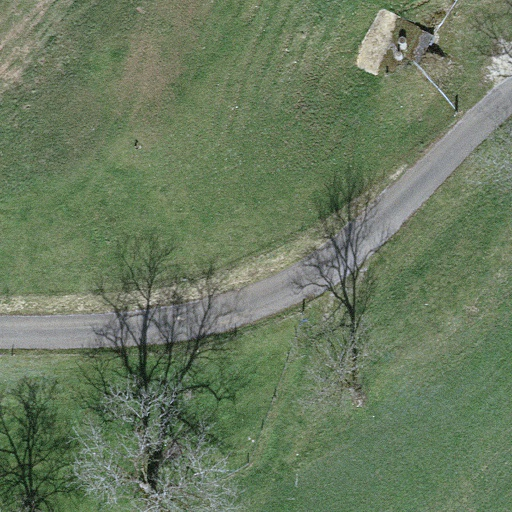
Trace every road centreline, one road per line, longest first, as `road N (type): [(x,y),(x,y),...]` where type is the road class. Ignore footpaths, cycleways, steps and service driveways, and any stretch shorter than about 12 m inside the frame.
road 1 (unclassified): [(0,325),(168,317),(313,279),(511,114)]
road 2 (unknown): [(475,146),(511,12)]
